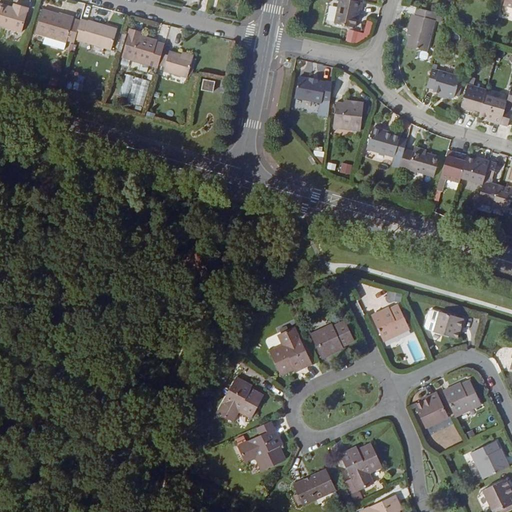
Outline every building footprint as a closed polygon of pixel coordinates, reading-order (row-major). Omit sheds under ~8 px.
[(364,3),(351,0),(340,0),(335,23),(356,28),(359,10),(362,11),(364,3)] [(0,25),(22,32),(28,9),(13,4),(12,7),(0,4),(0,25)] [(438,14),(418,8),(407,47),(427,52),(438,14)] [(76,39),(81,22),(73,20),(74,18),(43,9),(35,33),(67,42),(67,41),(75,43),(76,39)] [(103,25),(82,19),(81,22),(76,39),(112,50),(117,32),(102,28),(103,25)] [(364,32),(348,29),(346,39),(369,43),(373,21),(367,20),(364,32)] [(149,66),(157,68),(161,54),(164,45),(139,37),(141,32),(130,28),(121,57),(134,61),(149,66)] [(168,56),(161,54),(157,68),(156,73),(186,82),(193,60),(181,56),(169,53),(168,56)] [(147,73),(149,66),(134,61),(132,68),(147,73)] [(438,66),(434,64),(427,87),(434,89),(434,92),(454,98),(461,78),(437,70),(438,66)] [(135,77),(128,103),(142,107),(150,82),(135,77)] [(331,102),(333,84),(319,80),(319,79),(312,78),(311,79),(300,77),(295,98),(315,102),(316,99),(323,101),(326,101),(331,102)] [(215,82),(204,80),(202,90),(213,92),(215,82)] [(462,107),(481,112),(486,95),(487,91),(468,85),(462,107)] [(494,123),(501,125),(506,109),(507,106),(508,101),(486,95),(481,112),(480,117),(488,119),(488,121),(494,123)] [(318,103),(306,102),(305,111),(317,112),(318,103)] [(326,103),(322,117),(329,118),(331,104),(326,103)] [(344,104),(337,103),(334,128),(361,131),(364,106),(344,104)] [(511,112),(511,111),(506,109),(501,125),(508,127),(509,124),(511,112)] [(405,150),(408,140),(400,138),(401,136),(373,128),(368,149),(395,157),(393,166),(400,168),(400,167),(405,150)] [(426,154),(414,150),(414,153),(405,150),(400,167),(409,170),(434,177),(440,158),(426,154)] [(447,179),(460,183),(461,179),(466,162),(455,158),(456,154),(449,152),(441,177),(447,179)] [(468,157),(466,162),(461,179),(483,185),(484,181),(486,178),(490,161),(476,157),(476,159),(468,157)] [(498,164),(490,161),(486,178),(493,179),(498,164)] [(341,162),(340,173),(351,174),(352,164),(341,162)] [(500,186),(484,181),(483,185),(478,202),(493,207),(500,186)] [(511,200),(511,189),(500,186),(493,207),(509,212),(510,208),(511,200)] [(407,332),(396,308),(388,312),(387,311),(370,320),(381,345),(407,332)] [(461,334),(464,323),(438,316),(432,336),(456,343),(459,334),(461,334)] [(352,344),(343,324),(332,330),(331,328),(310,337),(322,361),(342,352),(341,349),(352,344)] [(289,332),(273,339),(278,350),(265,356),(277,379),(289,373),(291,376),(306,368),(289,332)] [(261,398),(243,388),(244,385),(235,380),(217,415),(229,422),(234,413),(249,421),(261,398)] [(461,387),(460,386),(442,394),(454,420),(480,407),(469,383),(461,387)] [(425,430),(447,420),(437,397),(414,407),(425,430)] [(284,462),(278,449),(281,448),(274,432),(238,449),(244,463),(254,459),(261,472),(284,462)] [(498,452),(494,444),(471,456),(483,482),(508,469),(500,452),(498,452)] [(380,470),(370,447),(351,456),(349,453),(340,458),(357,494),(370,488),(365,477),(380,470)] [(325,473),(293,488),(302,508),(334,493),(325,473)] [(511,495),(505,482),(482,493),(491,511),(500,511),(511,506),(511,495)] [(400,511),(394,498),(364,511),(400,511)]
